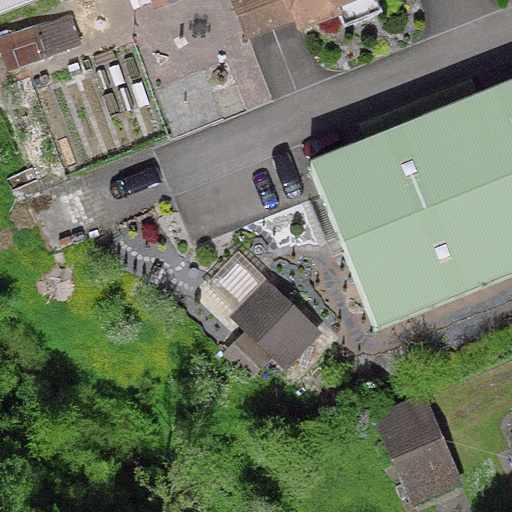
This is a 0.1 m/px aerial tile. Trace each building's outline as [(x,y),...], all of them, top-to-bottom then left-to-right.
[(0,0),(0,12),(30,0),(0,0)] [(295,21),(287,0),(231,0),(248,40),(295,21)] [(287,0),(295,21),(298,29),(338,14),(343,28),(383,13),(378,0),(287,0)] [(72,14),(36,25),(45,55),(81,43),(72,14)] [(36,25),(0,37),(0,48),(7,70),(46,58),(45,55),(36,25)] [(511,78),(309,160),(377,327),(511,272),(511,78)] [(286,369),(322,332),(238,252),(202,289),(286,369)] [(463,485),(424,393),(371,415),(409,507),(463,485)]
